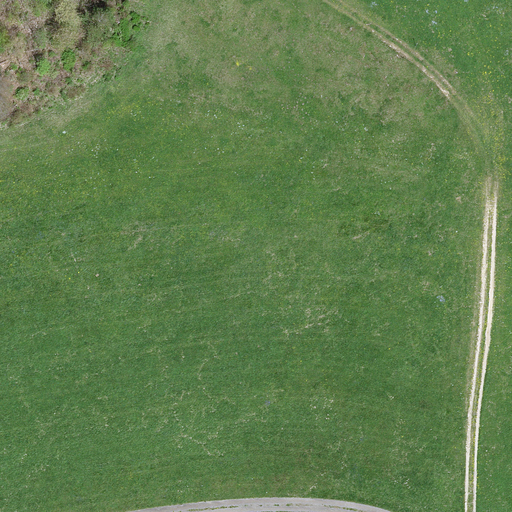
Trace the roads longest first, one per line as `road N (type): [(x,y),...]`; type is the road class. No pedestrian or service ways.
road 1 (track): [(491,196),(469,511)]
road 2 (track): [(191,511),(290,504),(362,511)]
